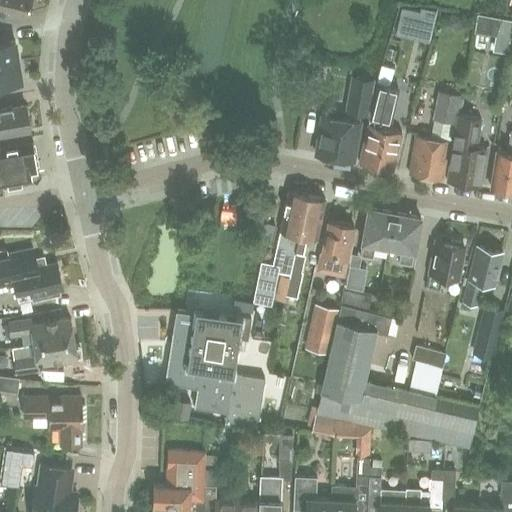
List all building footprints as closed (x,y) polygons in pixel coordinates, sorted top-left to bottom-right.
[(26,12),(29,0),(0,0),(0,10),(9,12),(10,8),(26,12)] [(432,13),(401,5),(395,31),(425,39),(432,13)] [(0,61),(18,58),(15,38),(0,40),(0,61)] [(0,81),(22,78),(18,58),(0,61),(0,81)] [(377,80),(367,121),(359,160),(392,168),(401,129),(387,126),(396,84),(388,82),(391,66),(380,64),(377,80)] [(349,95),(346,111),(366,114),(372,78),(352,75),(349,95)] [(455,122),(460,94),(438,89),(432,118),(455,122)] [(0,133),(30,128),(30,126),(33,123),(32,116),(28,114),(26,102),(0,106),(0,133)] [(358,121),(324,114),(317,152),(351,159),(358,121)] [(446,177),(479,183),(486,145),(476,144),(480,118),(457,114),(446,177)] [(511,128),(509,128),(505,150),(496,148),(490,184),(511,188),(511,128)] [(443,176),(448,142),(415,134),(409,171),(443,176)] [(0,193),(4,194),(3,184),(39,178),(32,140),(0,144),(0,193)] [(276,248),(295,252),(307,193),(289,189),(276,248)] [(325,196),(307,193),(295,252),(303,253),(308,234),(317,236),(325,196)] [(375,241),(388,244),(395,210),(369,205),(360,253),(372,255),(375,241)] [(411,263),(421,215),(395,210),(388,244),(400,246),(397,260),(411,263)] [(319,263),(317,268),(342,273),(353,223),(329,217),(319,263)] [(456,277),(463,244),(438,238),(434,261),(431,260),(426,285),(439,288),(442,273),(456,277)] [(494,283),(502,250),(477,243),(462,300),(476,303),(482,280),(494,283)] [(0,282),(14,279),(18,298),(32,295),(33,299),(60,293),(59,289),(65,287),(59,260),(45,263),(43,254),(37,256),(35,246),(10,251),(9,246),(0,246),(0,282)] [(279,265),(261,261),(253,301),(271,305),(273,295),(279,265)] [(366,268),(349,265),(346,285),(363,288),(366,268)] [(303,271),(291,268),(285,294),(297,297),(303,271)] [(341,303),(368,309),(371,295),(344,289),(341,303)] [(391,314),(368,309),(341,303),(317,412),(469,446),(478,404),(365,378),(375,330),(387,332),(391,314)] [(486,303),(481,325),(496,329),(502,307),(486,303)] [(316,306),(309,337),(331,342),(338,311),(316,306)] [(171,330),(164,381),(197,386),(194,406),(228,411),(226,421),(258,421),(265,374),(234,369),(239,336),(247,337),(250,315),(242,314),(195,308),(193,321),(178,319),(176,331),(171,330)] [(23,344),(35,342),(74,336),(71,316),(32,322),(31,316),(8,319),(11,334),(22,332),(23,344)] [(39,363),(77,357),(74,336),(35,342),(36,353),(15,356),(17,371),(40,367),(39,363)] [(415,343),(411,357),(441,365),(444,351),(415,343)] [(19,377),(0,374),(0,389),(17,392),(19,377)] [(50,415),(50,426),(62,426),(62,443),(83,443),(82,425),(84,425),(84,398),(83,398),(83,393),(24,394),(24,416),(50,415)] [(187,415),(190,400),(175,397),(172,412),(187,415)] [(335,419),(315,416),(313,427),(334,432),(335,419)] [(239,440),(250,440),(251,424),(240,424),(239,440)] [(280,432),(279,457),(291,458),(292,432),(280,432)] [(34,451),(7,448),(2,483),(19,485),(22,464),(32,465),(34,451)] [(204,483),(204,467),(205,448),(167,448),(166,483),(153,483),(152,511),(189,511),(190,498),(204,498),(204,483)] [(243,456),(225,455),(224,477),(242,478),(243,456)] [(370,481),(370,475),(369,475),(370,465),(370,456),(358,455),(357,474),(356,481),(370,481)] [(373,465),(370,465),(369,475),(370,475),(381,475),(382,459),(373,458),(373,465)] [(36,485),(31,511),(74,511),(78,491),(69,490),(73,466),(44,462),(40,485),(36,485)] [(215,467),(204,467),(204,483),(214,483),(215,467)] [(431,478),(443,478),(443,468),(432,467),(431,478)] [(443,468),(443,478),(442,498),(453,498),(455,469),(443,468)] [(281,511),(283,480),(275,480),(275,475),(261,474),(260,498),(259,511),(281,511)] [(295,474),(294,495),(293,508),(306,508),(306,511),(330,511),(331,496),(316,496),(317,474),(295,474)] [(511,511),(511,479),(501,479),(500,504),(479,503),(478,511),(511,511)] [(355,511),(356,498),(356,485),(331,484),(331,496),(330,511),(355,511)] [(403,511),(428,511),(429,501),(420,501),(420,487),(405,486),(405,488),(403,511)] [(380,487),(379,511),(403,511),(405,488),(380,487)] [(238,511),(239,497),(217,496),(216,511),(238,511)] [(259,511),(260,498),(239,497),(238,511),(259,511)] [(454,511),(478,511),(479,503),(455,502),(454,511)]
